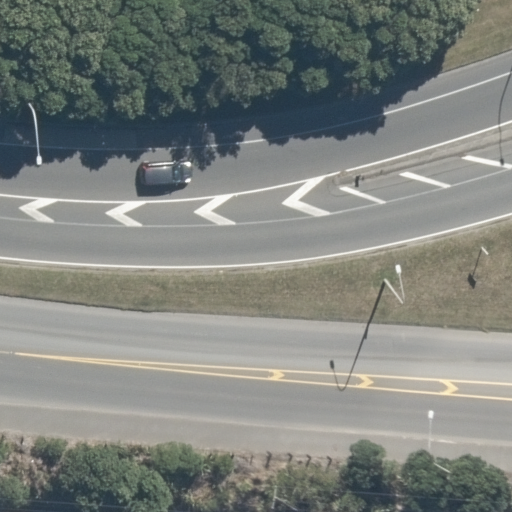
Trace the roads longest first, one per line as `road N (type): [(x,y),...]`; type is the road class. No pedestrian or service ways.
road 1 (trunk): [(0,173),(254,172),(511,101)]
road 2 (trunk): [(0,238),(240,245),(367,229),(511,195)]
road 3 (trunk): [(511,423),(250,398),(15,354)]
road 4 (trunk): [(511,367),(256,352),(15,354)]
